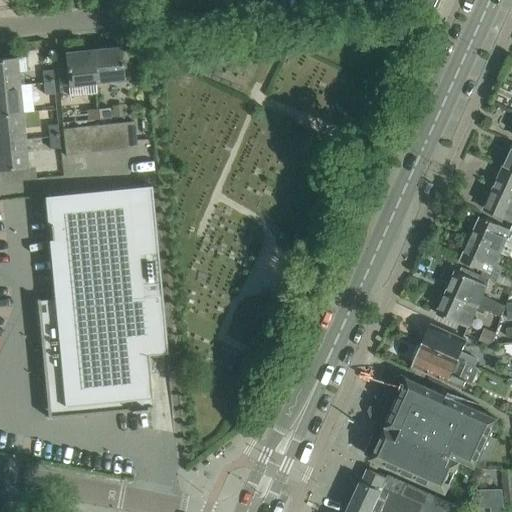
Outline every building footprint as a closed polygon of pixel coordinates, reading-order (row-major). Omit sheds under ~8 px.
[(189,0),(190,8),(222,5),(221,0),(189,0)] [(238,0),(236,0),(226,1),(228,17),(240,16),(238,0)] [(254,0),(239,0),(241,16),(256,15),(254,0)] [(91,50),(94,79),(105,78),(105,82),(122,81),(119,47),(91,50)] [(94,79),(91,50),(63,52),(67,86),(83,84),(82,80),(94,79)] [(0,86),(13,85),(12,73),(17,73),(15,56),(0,57),(0,86)] [(43,82),(53,81),(52,70),(42,71),(43,82)] [(53,81),(43,82),(44,95),(54,94),(53,81)] [(13,85),(0,86),(0,114),(21,112),(19,95),(14,95),(13,85)] [(124,107),(112,108),(113,118),(125,117),(124,107)] [(96,109),(97,119),(111,118),(110,108),(96,109)] [(97,119),(96,109),(86,110),(87,121),(97,119)] [(0,141),(18,139),(17,127),(22,127),(21,112),(0,114),(0,141)] [(119,123),(122,149),(136,147),(133,122),(119,123)] [(111,150),(122,149),(119,123),(108,124),(111,150)] [(48,136),(58,135),(57,124),(47,126),(48,136)] [(99,151),(111,150),(108,124),(96,125),(99,151)] [(87,152),(99,151),(96,125),(85,126),(87,152)] [(76,153),(87,152),(85,126),(73,128),(76,153)] [(73,128),(62,129),(65,154),(76,153),(73,128)] [(58,135),(48,136),(49,149),(60,148),(58,135)] [(18,139),(0,141),(0,168),(26,166),(25,150),(19,150),(18,139)] [(502,167),(511,171),(511,145),(502,167)] [(493,187),(511,196),(511,171),(502,167),(493,187)] [(39,300),(36,300),(43,372),(65,370),(66,384),(61,385),(63,406),(67,406),(67,407),(123,401),(124,411),(130,411),(130,412),(146,410),(146,409),(149,409),(151,409),(152,409),(147,356),(165,354),(166,354),(167,354),(151,186),(48,196),(48,197),(51,224),(50,224),(51,240),(52,240),(58,299),(39,301),(39,300)] [(511,196),(493,187),(483,208),(511,221),(511,196)] [(479,218),(470,239),(511,257),(511,227),(510,232),(479,218)] [(461,259),(483,269),(481,273),(497,280),(503,267),(495,264),(500,253),(511,258),(511,257),(470,239),(461,259)] [(446,292),(501,316),(505,306),(482,296),(488,284),(487,284),(490,279),(496,282),(497,280),(481,273),(478,280),(456,270),(446,292)] [(484,313),(485,310),(501,317),(501,316),(446,292),(437,313),(469,327),(476,310),(484,313)] [(423,343),(458,358),(467,362),(469,356),(461,352),(466,340),(431,324),(423,343)] [(485,329),(479,341),(490,346),(495,333),(485,329)] [(460,377),(467,362),(458,358),(423,343),(413,366),(462,388),(467,379),(460,377)] [(386,425),(475,466),(497,418),(407,378),(386,425)] [(475,466),(386,425),(371,459),(445,493),(460,460),(475,467),(475,466)] [(462,511),(463,511),(365,465),(344,511),(462,511)] [(502,486),(511,485),(511,469),(501,470),(502,486)] [(511,485),(502,486),(505,508),(511,507),(511,485)] [(504,511),(501,489),(491,489),(491,507),(491,511),(504,511)]
